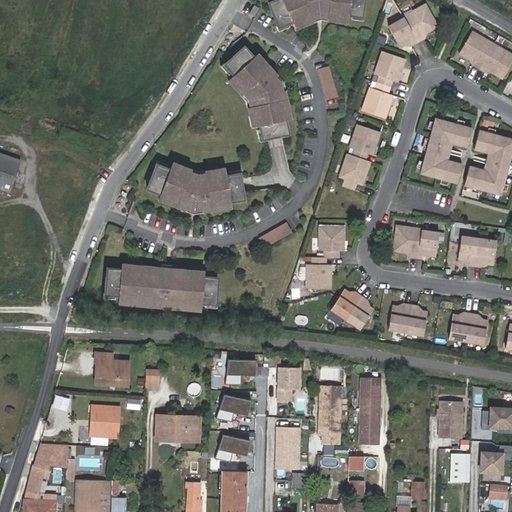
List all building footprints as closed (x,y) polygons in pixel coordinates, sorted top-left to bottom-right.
[(282,0),(271,5),(282,29),(295,23),(297,28),(306,24),(307,26),(316,22),(315,20),(321,17),(328,18),(328,21),(338,22),(338,20),(348,21),(349,16),(363,18),(365,0),(282,0)] [(424,7),(403,18),(405,23),(418,45),(425,42),(422,37),(437,29),(424,7)] [(409,50),(418,45),(405,23),(389,33),(399,50),(407,46),(409,50)] [(469,72),(476,76),(491,50),(463,34),(450,58),(470,70),(469,72)] [(491,50),(476,76),(481,79),(483,77),(490,81),(498,86),(511,61),(499,54),(491,50)] [(282,100),(282,91),(276,83),(278,81),(266,68),(264,69),(258,61),(256,63),(246,51),(226,68),(236,79),(232,83),(238,90),(236,92),(242,100),(244,98),(249,103),(249,111),(247,111),(248,121),(250,121),(251,130),(256,130),(257,145),(283,142),(282,128),(285,128),(284,117),(286,117),(285,99),(282,100)] [(382,79),(379,86),(392,90),(394,84),(400,86),(406,67),(383,58),(377,78),(382,79)] [(330,65),(318,69),(328,100),(340,96),(330,65)] [(392,90),(379,86),(376,95),(371,93),(363,115),(386,123),(394,102),(388,99),(392,90)] [(449,142),(456,144),(466,147),(471,129),(437,120),(422,175),(455,184),(461,164),(451,162),(444,160),(449,142)] [(361,129),(353,152),(357,153),(355,160),(368,164),(371,155),(376,156),(382,136),(361,129)] [(487,172),(481,171),(469,167),(465,186),(498,195),(511,145),(511,140),(479,131),(474,149),(486,153),(492,154),(487,172)] [(451,162),(456,144),(449,142),(444,160),(451,162)] [(0,153),(0,187),(9,191),(19,160),(0,153)] [(486,153),(481,171),(487,172),(492,154),(486,153)] [(365,186),(372,165),(368,164),(355,160),(350,158),(344,176),(349,177),(345,188),(358,191),(360,185),(365,186)] [(200,177),(191,178),(184,176),(185,173),(175,170),(175,172),(165,169),(163,174),(150,169),(141,193),(155,199),(154,201),(163,204),(162,206),(179,212),(180,210),(186,213),(194,212),(194,214),(212,212),(211,210),(221,209),(221,206),(236,205),(233,178),(218,180),(218,175),(208,176),(207,174),(200,174),(200,177)] [(286,221),(258,238),(264,249),(293,232),(286,221)] [(325,260),(339,260),(339,252),(343,252),(344,230),(320,229),(320,252),(324,252),(324,261),(325,260)] [(410,259),(420,260),(423,235),(424,231),(397,229),(395,254),(410,255),(410,259)] [(426,257),(431,257),(438,258),(440,237),(438,237),(423,235),(420,260),(426,261),(426,257)] [(463,267),(473,268),(476,242),(457,239),(454,262),(464,263),(463,267)] [(476,242),(473,268),(478,269),(479,265),(488,267),(492,244),(476,242)] [(324,261),(309,260),(309,268),(304,268),(304,289),(330,289),(330,267),(325,267),(325,260),(324,261)] [(103,273),(101,299),(116,300),(116,305),(125,306),(125,309),(135,309),(135,307),(145,308),(144,310),(186,313),(187,311),(197,311),(197,306),(212,307),(213,281),(199,280),(199,278),(189,277),(189,274),(147,271),(147,274),(137,273),(137,271),(128,270),(128,272),(118,272),(118,274),(103,273)] [(336,311),(344,316),(350,320),(364,299),(356,293),(354,297),(351,295),(347,292),(336,311)] [(288,296),(290,305),(297,304),(295,294),(288,296)] [(364,299),(350,320),(363,328),(375,310),(367,305),(369,303),(364,299)] [(407,334),(410,306),(402,305),(401,310),(390,309),(387,332),(407,334)] [(410,306),(407,334),(423,336),(425,313),(416,312),(417,306),(410,306)] [(448,340),(468,342),(472,315),(463,314),(462,319),(451,317),(448,340)] [(295,322),(306,325),(308,318),(296,315),(295,322)] [(472,315),(468,342),(482,345),(485,322),(476,321),(477,316),(472,315)] [(502,348),(511,349),(511,327),(506,326),(502,348)] [(258,353),(229,350),(227,381),(256,383),(258,353)] [(95,366),(97,366),(100,366),(100,376),(98,376),(98,385),(130,386),(130,361),(119,361),(118,365),(112,364),(112,361),(112,355),(95,355),(95,366)] [(279,357),(269,356),(269,366),(276,366),(277,363),(279,363),(279,357)] [(301,368),(279,367),(278,402),(292,402),(293,389),(300,389),(301,368)] [(146,369),(146,385),(158,385),(158,369),(146,369)] [(381,379),(361,378),(358,444),(378,445),(381,379)] [(331,393),(332,386),(321,385),(321,393),(331,393)] [(325,412),(321,412),(320,435),(340,435),(342,386),(332,386),(331,393),(321,393),(321,406),(325,406),(325,412)] [(252,396),(225,388),(216,416),(243,424),(252,396)] [(511,401),(490,400),(490,404),(482,403),(480,422),(489,423),(489,420),(497,420),(497,426),(511,426),(511,401)] [(460,438),(462,403),(441,402),(440,437),(460,438)] [(98,427),(93,427),(93,437),(120,437),(120,407),(93,406),(93,416),(98,416),(98,427)] [(198,417),(156,416),(156,440),(173,441),(174,439),(198,440),(198,417)] [(297,468),(297,461),(298,428),(277,427),(275,467),(289,467),(297,468)] [(250,437),(223,429),(214,456),(241,465),(250,437)] [(511,442),(511,439),(498,439),(497,447),(480,446),(478,465),(500,467),(501,453),(511,454),(511,442)] [(40,444),(34,464),(46,467),(49,455),(51,455),(53,445),(40,444)] [(51,455),(67,458),(68,446),(53,445),(51,455)] [(464,455),(452,454),(452,481),(463,482),(464,455)] [(349,456),(349,470),(364,471),(365,456),(349,456)] [(34,464),(31,476),(40,479),(42,479),(46,467),(34,464)] [(345,466),(336,466),(336,478),(344,479),(345,466)] [(245,511),(246,472),(223,471),(220,511),(245,511)] [(294,474),(293,486),(303,487),(303,474),(294,474)] [(27,489),(37,492),(40,479),(31,476),(27,489)] [(491,479),(490,498),(506,498),(506,480),(491,479)] [(109,511),(110,511),(110,507),(100,506),(100,496),(110,496),(110,495),(111,481),(76,480),(76,498),(75,511),(109,511)] [(363,481),(351,481),(350,496),(362,496),(363,481)] [(200,482),(188,482),(187,511),(201,511),(202,499),(200,498),(200,482)] [(424,483),(412,483),(411,497),(424,498),(424,483)] [(27,489),(24,500),(25,500),(24,511),(53,511),(54,502),(35,500),(37,492),(27,489)] [(124,511),(125,495),(110,495),(110,496),(110,507),(110,511),(109,511),(124,511)] [(412,510),(412,503),(398,502),(398,511),(419,511),(420,510),(412,510)] [(366,511),(367,504),(346,503),(346,511),(366,511)]
